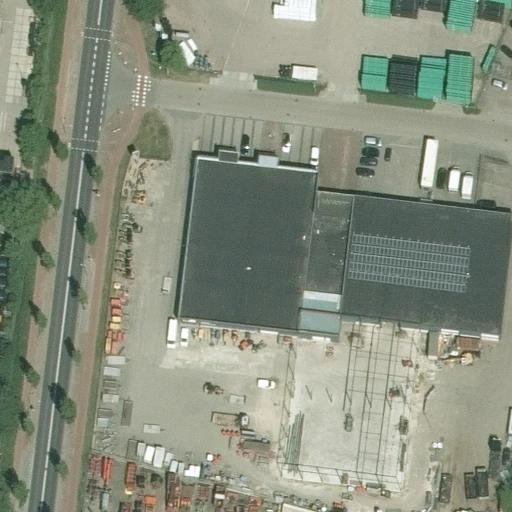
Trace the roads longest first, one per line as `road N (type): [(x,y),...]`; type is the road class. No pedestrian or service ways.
road 1 (secondary): [(41,511),(91,85)]
road 2 (unclassified): [(511,150),(91,85)]
